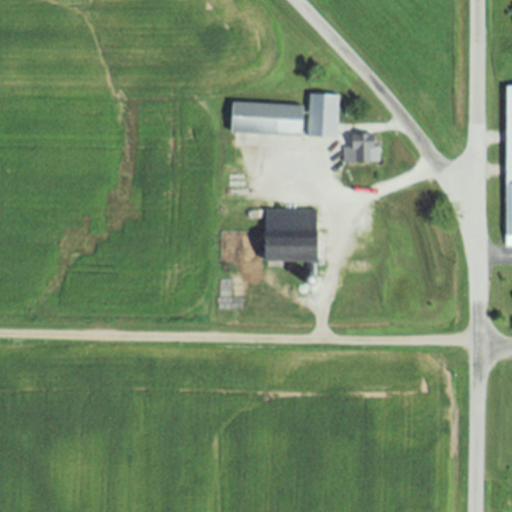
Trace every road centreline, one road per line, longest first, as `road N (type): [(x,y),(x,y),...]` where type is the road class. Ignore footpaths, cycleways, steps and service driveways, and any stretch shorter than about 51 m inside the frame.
road 1 (residential): [(511,344),(0,335)]
road 2 (residential): [(477,511),(476,0)]
road 3 (residential): [(474,217),(395,109),(291,0)]
